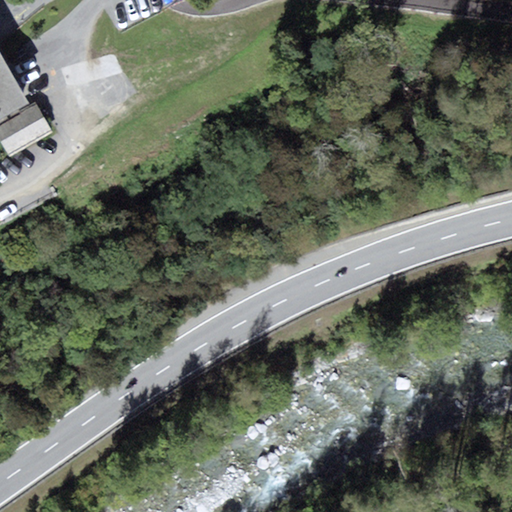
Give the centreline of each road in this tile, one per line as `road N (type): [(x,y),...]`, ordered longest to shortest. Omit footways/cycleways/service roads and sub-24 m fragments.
road 1 (primary): [(0,484),(274,304),(378,259),(511,219)]
road 2 (track): [(277,0),(220,60),(137,103),(0,197)]
